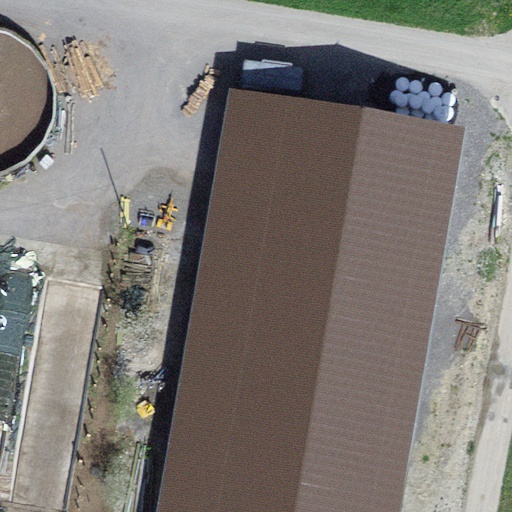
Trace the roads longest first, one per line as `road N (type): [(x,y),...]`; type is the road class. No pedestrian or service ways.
road 1 (unclassified): [(511,63),(154,0)]
road 2 (track): [(511,330),(481,511)]
